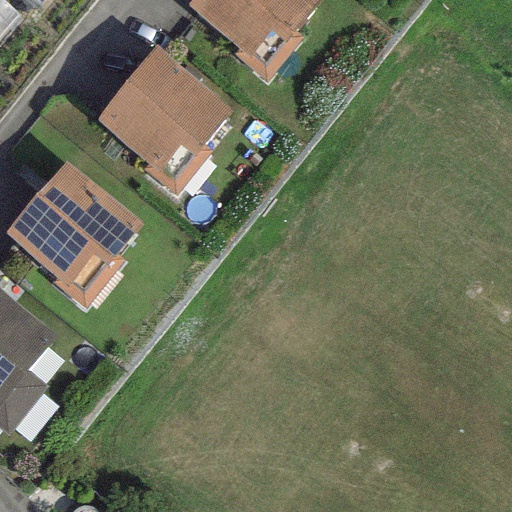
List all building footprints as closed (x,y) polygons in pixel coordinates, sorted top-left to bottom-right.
[(0,0),(0,59),(50,0),(0,0)] [(326,3),(322,0),(202,0),(189,18),(268,79),(326,3)] [(234,122),(149,57),(95,127),(179,192),(234,122)] [(137,232),(55,167),(0,235),(0,241),(80,304),(137,232)] [(0,410),(56,340),(0,295),(0,410)]
